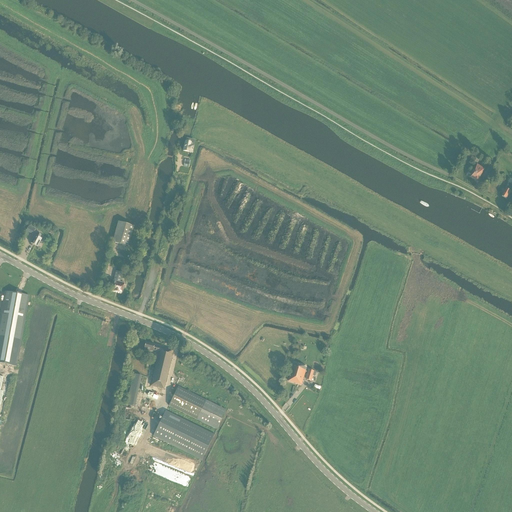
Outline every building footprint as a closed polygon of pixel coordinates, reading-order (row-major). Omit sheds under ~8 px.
[(190,143),(185,142),(183,151),(183,152),(192,153),(193,146),(190,145),(190,143)] [(479,161),(472,156),(469,162),(476,166),(479,161)] [(485,170),(477,165),(469,177),(470,179),(475,182),(477,182),(485,170)] [(511,187),(509,186),(507,188),(507,189),(506,189),(502,196),(506,199),(511,192),(511,191),(511,187)] [(128,247),(134,227),(118,222),(112,242),(128,247)] [(35,229),(29,225),(26,231),(32,234),(35,229)] [(37,247),(41,240),(39,238),(41,235),(37,233),(35,236),(31,244),(37,247)] [(64,238),(59,249),(64,251),(65,248),(68,250),(72,241),(64,238)] [(122,293),(124,284),(120,283),(122,273),(116,271),(113,281),(111,291),(122,293)] [(5,292),(5,293),(0,318),(0,363),(16,366),(21,340),(29,296),(5,292)] [(173,351),(168,349),(154,346),(155,345),(145,343),(143,350),(153,352),(153,351),(159,352),(151,386),(164,389),(172,357),(171,357),(172,353),(173,353),(173,351)] [(301,385),(307,367),(303,366),(303,365),(294,362),(289,381),(301,385)] [(135,389),(138,375),(133,374),(126,405),(132,406),(136,389),(135,389)] [(206,401),(178,387),(169,406),(197,420),(216,430),(226,411),(206,401)] [(214,435),(166,411),(153,437),(201,461),(214,435)] [(123,463),(135,466),(144,432),(133,428),(123,463)] [(310,432),(307,436),(316,443),(317,441),(312,437),(313,434),(310,432)]
